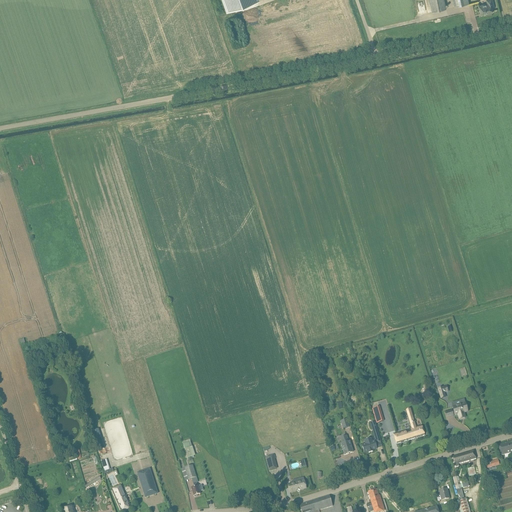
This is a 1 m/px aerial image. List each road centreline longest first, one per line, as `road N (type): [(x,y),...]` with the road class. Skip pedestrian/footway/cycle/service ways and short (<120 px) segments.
road 1 (unclassified): [(0,128),(376,57)]
road 2 (tertiary): [(226,511),(288,504),(511,434)]
road 3 (unclassified): [(376,57),(511,26)]
